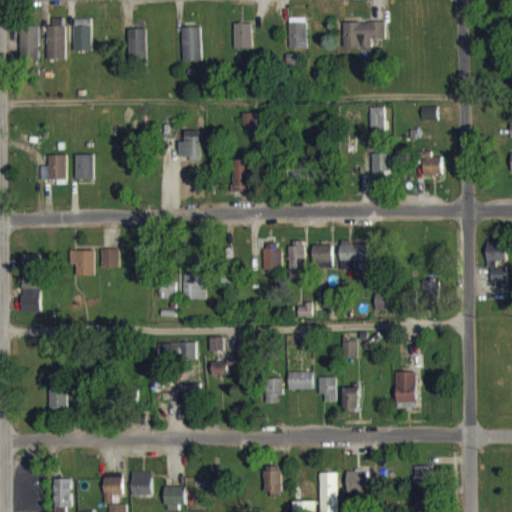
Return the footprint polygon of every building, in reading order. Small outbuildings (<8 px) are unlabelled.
[(67,67),(66,25),(54,26),(54,33),(49,33),(49,68),(67,67)] [(292,56),(310,55),(309,25),(291,26),(292,56)] [(93,59),(93,26),(75,26),(75,59),(93,59)] [(345,55),(373,55),(373,47),(387,47),(387,29),(345,30),(345,55)] [(236,57),(254,56),(254,31),(235,31),(236,57)] [(41,34),(22,34),(21,67),(40,68),(41,34)] [(203,69),(203,35),(184,35),(184,69),(203,69)] [(148,63),(148,36),(130,37),(130,64),(148,63)] [(302,61),(287,62),(288,74),(303,73),(302,61)] [(372,115),(373,138),(387,138),(387,115),(372,115)] [(440,115),(424,115),(424,128),(440,128),(440,115)] [(244,133),(257,133),(257,121),(244,121),(244,133)] [(180,164),(190,164),(190,169),(203,169),(203,139),(186,138),(186,149),(181,149),(180,164)] [(444,165),(434,165),(434,159),(425,159),(426,183),(444,183),(444,165)] [(392,161),(373,161),(374,183),(392,183),(392,161)] [(68,162),(50,163),(50,173),(42,174),(42,187),(68,187),(68,162)] [(95,162),(77,163),(77,187),(95,187),(95,162)] [(235,200),(253,199),(253,167),(234,168),(235,200)] [(290,189),(305,188),(305,176),(289,176),(290,189)] [(292,287),(308,287),(308,248),(291,249),(292,287)] [(488,250),(489,276),(493,276),(493,291),(510,290),(508,249),(488,250)] [(370,277),(370,250),(343,250),(343,277),(370,277)] [(283,251),(266,251),(266,278),(284,277),(283,251)] [(336,253),(316,252),(316,275),(336,276),(336,253)] [(121,275),(121,256),(103,257),(103,275),(121,275)] [(96,283),(95,258),(71,258),(72,272),(78,272),(78,283),(96,283)] [(24,320),(43,319),(42,262),(23,262),(24,320)] [(185,283),(185,307),(208,307),(208,282),(185,283)] [(178,307),(179,291),(162,291),(161,306),(178,307)] [(338,300),(326,300),(326,315),(338,316),(338,300)] [(378,318),(394,318),(394,301),(378,301),(378,318)] [(315,324),(315,312),(301,312),(301,325),(315,324)] [(212,345),(212,359),(226,359),(226,345),(212,345)] [(360,346),(345,346),(346,364),(361,364),(360,346)] [(198,350),(178,350),(179,368),(198,367),(198,350)] [(164,367),(178,364),(176,351),(162,353),(164,367)] [(215,383),(230,383),(230,370),(214,370),(215,383)] [(317,380),(292,379),(292,397),(317,398),(317,380)] [(420,415),(419,379),(399,380),(399,416),(420,415)] [(339,385),(322,385),(322,402),(327,402),(327,410),(340,410),(339,385)] [(285,386),(268,386),(269,411),(280,411),(280,403),(286,403),(285,386)] [(50,416),(68,417),(69,389),(51,388),(50,416)] [(186,399),(185,414),(200,415),(201,393),(195,393),(195,400),(186,399)] [(363,395),(346,395),(347,417),(363,417),(363,395)] [(432,491),(433,474),(415,473),(415,491),(432,491)] [(267,503),(284,503),(284,474),(266,474),(267,503)] [(370,479),(349,478),(348,500),(370,500),(370,479)] [(134,480),(133,503),(153,503),(154,480),(134,480)] [(125,502),(124,481),(105,481),(106,511),(115,511),(114,503),(125,502)] [(340,511),(340,481),(322,481),(322,511),(340,511)] [(73,511),(72,486),(55,487),(55,511),(73,511)] [(187,511),(187,494),(167,494),(167,511),(187,511)] [(415,511),(433,511),(433,495),(415,496),(415,511)]
